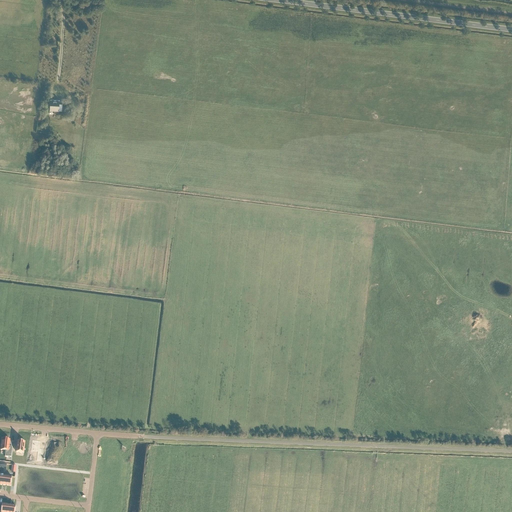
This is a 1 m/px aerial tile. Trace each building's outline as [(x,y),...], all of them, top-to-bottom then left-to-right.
[(59,111),(59,101),(50,100),(50,110),(59,111)] [(2,440),(1,451),(6,451),(5,457),(11,458),(12,448),(9,447),(10,441),(2,440)] [(17,441),(16,453),(24,453),(25,442),(17,441)] [(32,441),(31,452),(37,452),(36,461),(42,462),(43,449),(40,449),(40,441),(32,441)] [(56,443),(48,442),(47,445),(45,445),(44,453),(47,454),(47,453),(55,454),(56,443)] [(73,455),(72,465),(77,465),(78,460),(85,461),(86,451),(84,451),(85,446),(79,445),(78,450),(76,450),(75,455),(73,455)]
